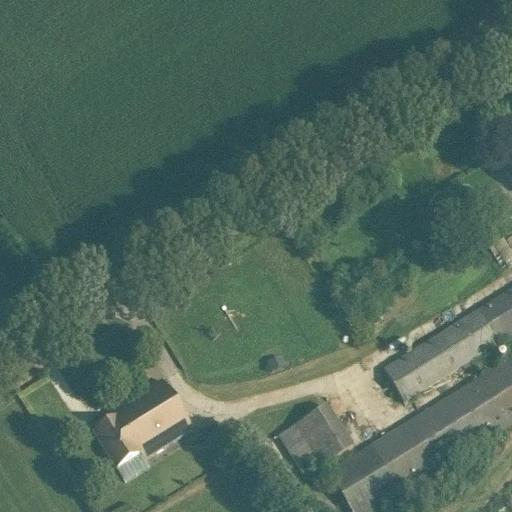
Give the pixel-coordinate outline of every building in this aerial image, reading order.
[(413,288),(428,312),(448,299),(451,304),(495,277),(476,248),(413,288)] [(511,360),(327,475),(349,511),(373,511),(511,426),(511,291),(382,372),(401,405),(511,336),(511,360)] [(192,432),(172,400),(162,383),(113,414),(116,420),(93,434),(116,472),(139,457),(143,463),(192,432)] [(278,439),(304,480),(353,449),(337,424),(309,441),(300,426),(278,439)] [(213,432),(204,443),(218,455),(227,443),(213,432)]
